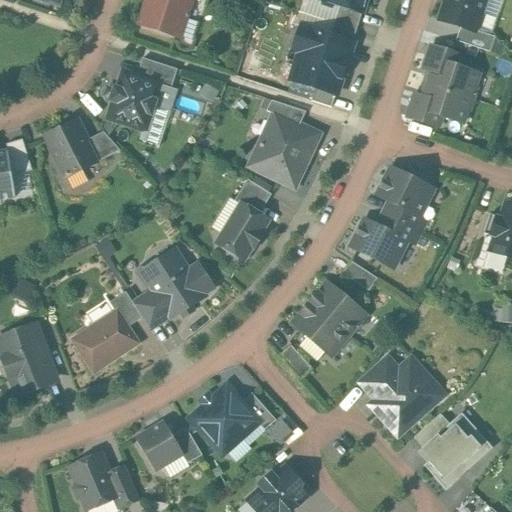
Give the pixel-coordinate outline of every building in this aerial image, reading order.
[(147,0),(139,25),(179,38),(191,0),(147,0)] [(366,0),(320,0),(322,5),(331,8),(335,5),(340,6),(362,13),(362,14),(366,0)] [(484,0),(446,0),(440,21),(460,27),(474,32),(475,31),(475,30),(479,28),(482,18),(480,14),(484,0)] [(362,13),(340,6),(334,25),(356,32),(362,13)] [(192,40),(197,21),(188,19),(184,38),(192,40)] [(356,32),(334,25),(330,36),(352,43),(356,32)] [(330,36),(301,27),(293,50),(301,52),(291,81),(315,89),(335,95),(352,43),(330,36)] [(474,32),(460,27),(456,42),(490,53),(495,38),(475,31),(474,32)] [(462,56),(431,46),(423,71),(429,73),(425,84),(472,100),(476,89),(474,88),(479,75),(458,68),(462,56)] [(177,70),(143,59),(136,77),(161,85),(161,86),(171,90),(177,70)] [(136,77),(123,73),(118,89),(114,88),(110,101),(113,102),(108,119),(146,131),(161,86),(161,85),(136,77)] [(472,100),(425,84),(421,96),(415,94),(407,119),(438,129),(441,117),(462,124),(467,110),(469,111),(472,100)] [(335,95),(315,89),(311,101),(331,108),(335,95)] [(305,112),(271,101),(266,111),(273,115),(274,114),(299,125),(305,112)] [(299,125),(274,114),(273,115),(249,167),(294,188),(319,135),(299,125)] [(75,122),(45,137),(66,178),(96,163),(85,142),(75,122)] [(103,133),(85,142),(96,163),(120,151),(103,133)] [(22,140),(6,145),(7,152),(8,152),(11,174),(32,171),(22,140)] [(7,152),(0,153),(0,199),(15,197),(11,174),(8,152),(7,152)] [(432,190),(391,169),(384,183),(384,182),(381,188),(377,196),(388,202),(382,214),(420,234),(426,222),(418,218),(432,190)] [(271,195),(247,180),(234,202),(241,206),(241,205),(259,215),(271,195)] [(511,206),(505,204),(500,218),(490,214),(484,234),(493,237),(489,251),(506,257),(505,257),(511,259),(511,206)] [(259,215),(241,205),(241,206),(217,244),(243,260),(251,247),(253,249),(262,235),(259,233),(267,221),(259,215)] [(420,234),(382,214),(375,227),(365,221),(361,229),(360,229),(357,234),(358,235),(351,248),(392,269),(406,242),(414,246),(420,234)] [(188,272),(175,251),(150,267),(148,265),(137,272),(146,286),(149,285),(153,291),(169,317),(171,319),(205,297),(203,295),(212,288),(198,265),(188,272)] [(377,279),(350,262),(342,274),(369,292),(377,279)] [(366,316),(326,283),(318,293),(317,293),(316,294),(317,294),(309,303),(349,337),(366,316)] [(153,291),(133,305),(142,318),(149,330),(169,317),(153,291)] [(133,305),(125,293),(109,303),(116,313),(116,312),(127,328),(142,318),(133,305)] [(349,337),(309,303),(308,304),(301,313),(301,312),(300,313),(300,314),(292,324),(332,357),(349,337)] [(116,313),(73,341),(94,372),(137,344),(127,328),(116,312),(116,313)] [(33,329),(0,341),(7,358),(2,360),(9,378),(13,376),(20,393),(52,381),(43,356),(47,354),(43,345),(39,346),(33,329)] [(312,370),(291,346),(279,356),(301,380),(312,370)] [(366,410),(397,444),(446,399),(410,359),(399,370),(389,359),(358,387),(373,404),(366,410)] [(241,403),(227,387),(192,417),(203,429),(203,434),(209,441),(214,441),(224,453),(258,423),(241,403)] [(275,421),(252,394),(241,403),(258,423),(264,431),(275,421)] [(414,461),(444,495),(491,453),(461,419),(450,429),(440,418),(413,443),(422,454),(414,461)] [(164,422),(135,439),(155,472),(182,456),(183,455),(172,436),(164,422)] [(202,456),(186,428),(172,436),(183,455),(182,456),(187,464),(202,456)] [(100,455),(70,468),(77,485),(75,489),(79,498),(83,500),(88,510),(115,499),(118,497),(108,474),(100,455)] [(125,467),(108,474),(118,497),(115,499),(119,509),(139,500),(125,467)] [(246,502),(254,511),(294,511),(311,497),(285,467),(246,502)]
